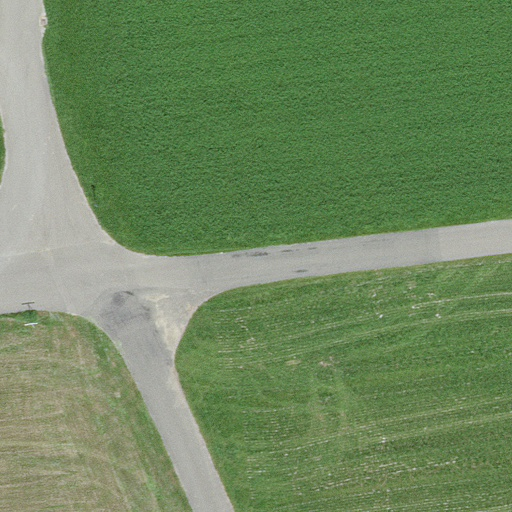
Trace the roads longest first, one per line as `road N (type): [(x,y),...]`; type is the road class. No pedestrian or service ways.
road 1 (unclassified): [(511,237),(104,284)]
road 2 (unclassified): [(24,0),(17,52),(48,208),(104,284)]
road 3 (unclassified): [(216,511),(133,323),(104,284)]
